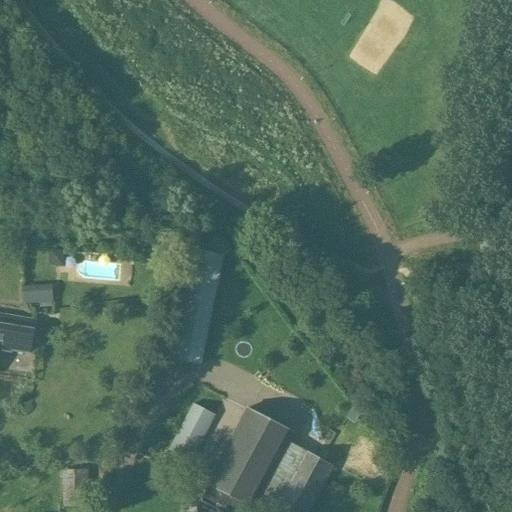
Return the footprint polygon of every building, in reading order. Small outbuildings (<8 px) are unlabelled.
[(190,254),(169,354),(198,361),(219,261),(190,254)] [(52,283),(21,286),(22,303),(53,301),(52,283)] [(1,348),(31,353),(36,321),(0,315),(0,346),(1,347),(1,348)] [(194,402),(170,447),(191,458),(215,413),(194,402)] [(214,487),(217,489),(251,508),(254,510),(255,508),(262,511),(310,511),(336,466),(307,451),(290,443),(295,433),(247,407),(206,484),(214,487)] [(90,506),(88,470),(66,471),(68,507),(90,506)] [(215,511),(218,508),(225,511),(229,503),(213,495),(217,489),(214,487),(204,505),(201,503),(196,511),(215,511)] [(248,511),(251,508),(217,489),(213,495),(229,503),(225,511),(218,508),(215,511),(248,511)]
